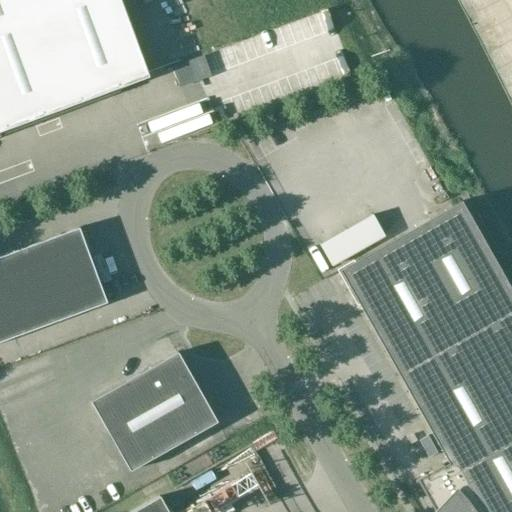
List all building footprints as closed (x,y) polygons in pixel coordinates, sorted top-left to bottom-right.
[(0,0),(0,131),(148,77),(119,0),(0,0)] [(157,36),(165,64),(180,59),(171,31),(157,36)] [(511,511),(511,293),(460,202),(339,271),(448,464),(442,468),(441,465),(415,480),(416,482),(418,481),(435,511),(433,511),(511,511)] [(78,228),(60,235),(73,272),(92,265),(78,228)] [(60,235),(41,242),(55,279),(73,272),(60,235)] [(41,242),(22,249),(36,286),(55,279),(41,242)] [(22,249),(4,256),(17,293),(36,286),(22,249)] [(4,256),(0,257),(0,299),(17,293),(4,256)] [(73,272),(55,279),(69,316),(87,310),(106,303),(92,265),(73,272)] [(55,279),(36,286),(50,323),(69,316),(55,279)] [(36,286),(17,293),(31,330),(50,323),(36,286)] [(17,293),(0,299),(0,304),(12,337),(31,330),(17,293)] [(0,304),(0,341),(12,337),(0,304)] [(177,353),(90,402),(129,472),(216,423),(177,353)] [(168,511),(159,497),(132,511),(168,511)]
